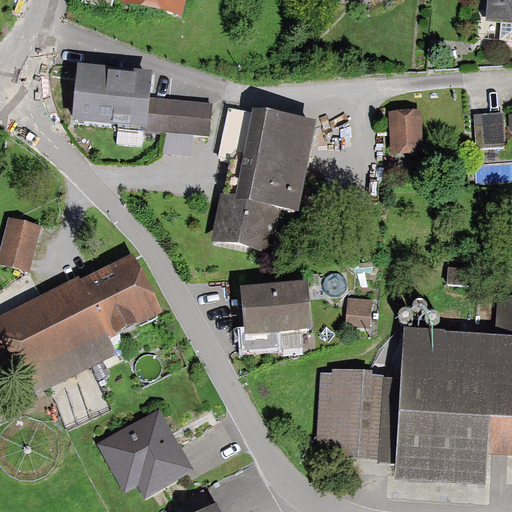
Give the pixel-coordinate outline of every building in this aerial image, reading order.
[(122,0),(120,9),(174,21),(179,0),(122,0)] [(511,0),(484,0),(483,22),(511,24),(511,0)] [(81,75),(77,118),(145,125),(148,101),(150,82),(81,75)] [(145,125),(144,132),(210,138),(213,107),(148,101),(145,125)] [(387,111),(389,155),(416,154),(414,110),(387,111)] [(310,129),(231,112),(221,162),(236,166),(220,242),(265,251),(275,206),(293,209),(310,129)] [(499,114),(471,116),(472,147),(500,145),(499,114)] [(0,254),(0,280),(28,287),(38,245),(4,237),(0,254)] [(94,342),(105,336),(153,312),(131,266),(83,289),(86,297),(68,306),(62,292),(0,322),(0,323),(35,394),(103,361),(94,342)] [(466,285),(467,269),(445,269),(445,284),(466,285)] [(301,282),(241,286),(244,333),(304,329),(301,282)] [(495,334),(400,330),(398,378),(316,375),(312,457),(392,460),(391,476),(478,480),(480,452),(511,453),(511,300),(496,300),(495,334)] [(367,301),(345,300),(342,327),(364,329),(367,301)] [(187,472),(157,419),(104,449),(124,484),(137,477),(147,495),(187,472)]
